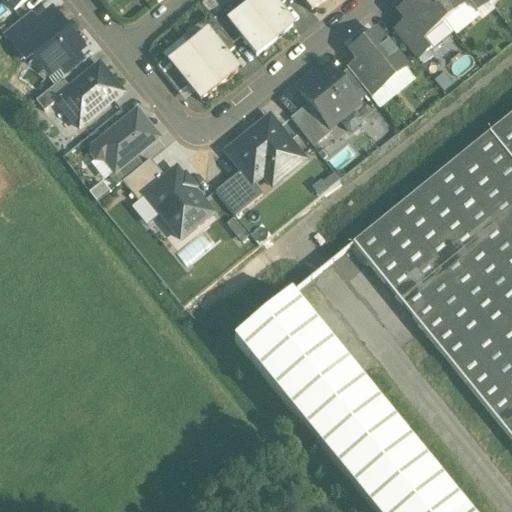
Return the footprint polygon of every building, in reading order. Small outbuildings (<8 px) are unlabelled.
[(30,0),(1,0),(13,14),(30,0)] [(277,11),(268,0),(260,0),(247,11),(274,44),(292,29),(277,11)] [(283,0),(268,0),(277,11),(286,3),(283,0)] [(328,0),(299,0),(311,14),(328,0)] [(444,25),(424,0),(417,0),(398,16),(406,25),(421,44),(444,25)] [(462,0),(424,0),(444,25),(467,7),(468,6),(462,0)] [(485,2),(483,0),(462,0),(468,6),(467,7),(475,16),(487,5),(485,2)] [(274,44),(247,11),(229,26),(240,41),(255,59),(274,44)] [(82,51),(52,14),(38,25),(10,48),(23,63),(38,51),(55,73),(82,51)] [(30,16),(3,39),(10,48),(38,25),(30,16)] [(229,26),(220,16),(211,23),(212,25),(231,48),(240,41),(229,26)] [(231,48),(212,25),(203,33),(207,37),(225,59),(234,52),(231,48)] [(421,44),(406,25),(393,35),(416,63),(429,53),(421,44)] [(405,72),(375,35),(350,55),(358,65),(380,92),(405,72)] [(225,59),(207,37),(188,52),(218,89),(237,74),(225,59)] [(200,104),(218,89),(188,52),(169,67),(187,90),(200,104)] [(169,67),(166,63),(157,70),(178,97),(187,90),(169,67)] [(380,92),(358,65),(347,73),(367,98),(370,101),(380,92)] [(69,92),(55,104),(56,105),(78,132),(121,96),(99,68),(69,92)] [(330,71),(299,97),(308,108),(327,131),(327,130),(336,123),(337,125),(350,115),(349,113),(358,106),(357,105),(338,81),(330,71)] [(367,98),(347,73),(338,81),(357,105),(367,98)] [(62,83),(35,105),(44,115),(56,105),(55,104),(69,92),(62,83)] [(308,108),(289,123),(312,151),(331,135),(327,130),(327,131),(308,108)] [(136,115),(92,151),(92,158),(96,164),(103,164),(104,164),(114,176),(114,177),(135,160),(158,141),(136,115)] [(274,195),(308,167),(272,122),(225,160),(242,181),(254,195),(266,185),(274,195)] [(511,439),(511,169),(487,139),(355,246),(511,439)] [(135,160),(114,177),(114,176),(109,180),(117,190),(123,185),(142,170),(135,160)] [(142,170),(123,185),(138,204),(143,200),(142,199),(164,181),(150,164),(142,170)] [(164,181),(142,199),(143,200),(179,245),(213,217),(195,194),(197,193),(185,177),(183,179),(177,171),(164,181)] [(262,204),(254,195),(242,181),(219,200),(238,224),(262,204)] [(233,347),(367,511),(461,511),(289,302),(233,347)]
